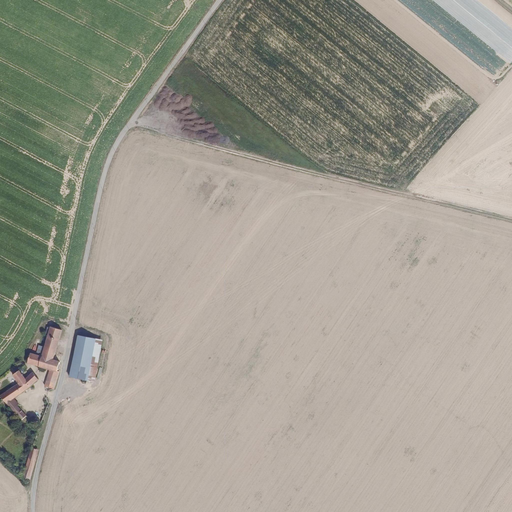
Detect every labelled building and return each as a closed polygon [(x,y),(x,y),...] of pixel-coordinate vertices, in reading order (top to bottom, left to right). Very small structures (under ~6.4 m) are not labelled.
[(57,372),(60,362),(53,360),(61,330),(50,327),(42,357),(30,354),(27,363),(50,370),(45,386),(48,387),(44,389),(46,392),(54,388),(58,372),(57,372)] [(69,377),(82,380),(87,381),(96,340),(77,336),(69,377)] [(0,395),(2,398),(21,419),(26,415),(24,414),(25,413),(14,399),(38,379),(33,372),(30,375),(28,374),(26,376),(27,378),(25,379),(22,373),(20,370),(14,375),(18,383),(13,387),(11,384),(4,389),(6,392),(0,395)] [(39,429),(41,422),(34,414),(29,419),(39,429)] [(32,448),(23,478),(30,481),(39,451),(32,448)]
